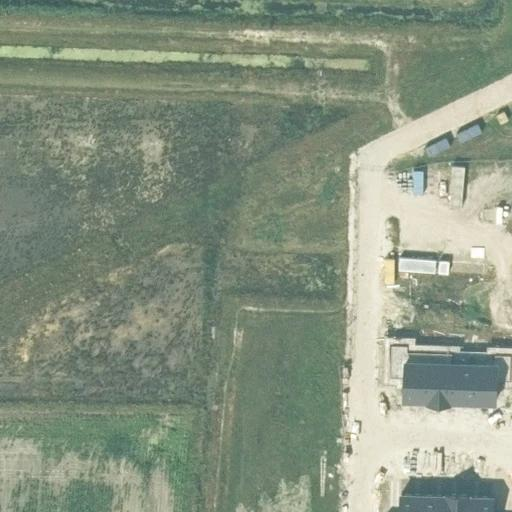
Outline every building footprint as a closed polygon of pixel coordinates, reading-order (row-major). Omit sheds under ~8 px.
[(439,316),(438,326),(452,327),(452,317),(439,316)] [(452,317),(452,327),(465,327),(465,317),(452,317)] [(280,320),(279,337),(283,337),(282,372),(330,373),(331,337),(305,337),(306,321),(280,320)] [(391,343),(390,375),(405,376),(404,397),(426,398),(428,350),(407,350),(407,343),(391,343)] [(428,350),(426,398),(427,398),(427,399),(450,400),(450,399),(448,399),(449,361),(452,361),(452,351),(428,350)] [(471,361),(470,400),(495,400),(495,378),(510,379),(510,353),(495,352),(495,357),(471,356),(471,361)] [(449,361),(448,399),(450,399),(470,400),(471,361),(452,361),(449,361)] [(422,511),(424,493),(401,492),(400,511),(422,511)] [(445,493),(444,511),(466,511),(467,494),(469,494),(469,493),(445,492),(445,493)] [(424,493),(422,511),(444,511),(445,493),(424,493)] [(466,511),(491,511),(492,495),(469,494),(467,494),(466,511)]
